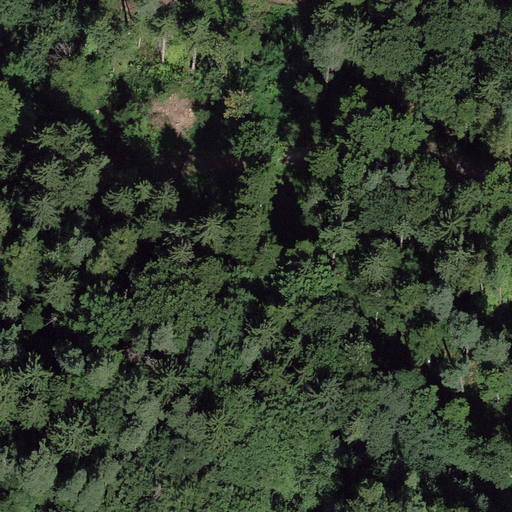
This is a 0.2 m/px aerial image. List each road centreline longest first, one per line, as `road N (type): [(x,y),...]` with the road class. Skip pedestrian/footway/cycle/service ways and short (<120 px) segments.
road 1 (track): [(511,184),(392,134),(222,167),(40,142),(0,115)]
road 2 (track): [(318,511),(377,467),(417,462),(511,471)]
